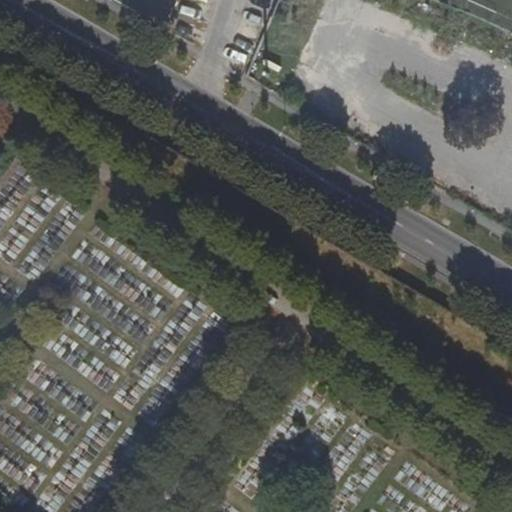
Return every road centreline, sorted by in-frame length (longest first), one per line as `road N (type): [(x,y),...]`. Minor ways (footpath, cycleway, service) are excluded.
road 1 (secondary): [(511,291),(197,106)]
road 2 (secondary): [(197,106),(12,0)]
